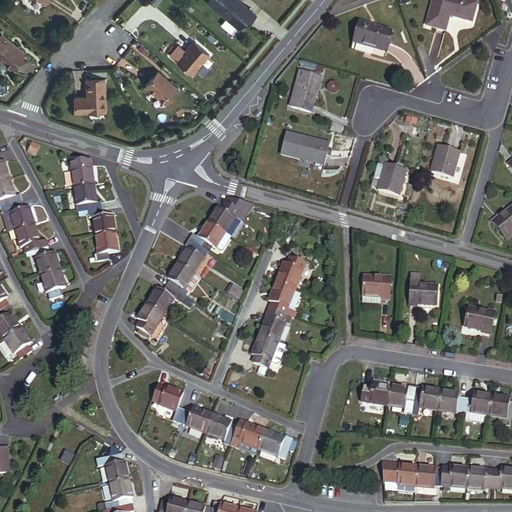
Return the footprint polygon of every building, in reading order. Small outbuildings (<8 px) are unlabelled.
[(247,19),(250,21),(255,14),(238,0),(208,0),(207,2),(239,28),(243,23),(247,19)] [(471,23),(477,4),(463,0),(432,0),(426,26),(445,31),(449,17),(471,23)] [(384,53),(390,32),(358,24),(353,44),(384,53)] [(24,53),(1,34),(0,34),(0,59),(11,69),(24,53)] [(192,75),(209,55),(193,41),(185,51),(178,45),(169,55),(192,75)] [(311,113),(321,77),(300,71),(289,108),(311,113)] [(179,89),(157,72),(145,86),(166,104),(179,89)] [(105,111),(104,78),(87,79),(87,97),(74,98),(74,113),(105,111)] [(324,166),(330,145),(303,138),(298,159),(324,166)] [(452,179),(459,153),(456,152),(449,150),(438,147),(430,173),(452,179)] [(94,186),(91,168),(87,168),(86,161),(73,163),(74,171),(71,171),(73,189),(94,186)] [(0,182),(9,180),(4,162),(0,163),(0,182)] [(399,197),(406,171),(385,165),(385,166),(377,165),(374,179),(380,181),(378,191),(399,197)] [(0,209),(22,203),(19,196),(14,197),(9,180),(0,182),(0,209)] [(96,205),(94,186),(73,189),(77,215),(87,213),(102,211),(101,204),(96,205)] [(218,207),(208,223),(231,237),(251,207),(228,200),(221,210),(218,207)] [(34,226),(28,208),(23,209),(22,203),(0,209),(0,213),(2,213),(8,234),(9,234),(34,226)] [(511,232),(511,206),(499,218),(498,216),(491,222),(503,237),(510,231),(511,233),(511,232)] [(115,235),(112,217),(102,218),(102,211),(87,213),(88,220),(92,220),(95,237),(115,235)] [(198,239),(193,236),(189,241),(208,253),(212,247),(221,253),(231,237),(208,223),(198,239)] [(40,244),(34,226),(9,234),(12,242),(18,240),(21,249),(24,248),(27,255),(35,252),(48,248),(46,242),(40,244)] [(117,253),(115,235),(95,237),(97,256),(94,257),(94,264),(109,262),(108,254),(117,253)] [(194,275),(208,253),(189,241),(185,247),(187,249),(177,264),(194,275)] [(60,271),(55,253),(49,255),(48,248),(35,252),(36,256),(37,259),(36,259),(42,277),(60,271)] [(295,290),(306,264),(291,258),(288,265),(284,264),(276,283),(295,290)] [(191,295),(201,279),(194,275),(177,264),(167,280),(170,281),(166,287),(185,299),(189,293),(191,295)] [(65,289),(60,271),(42,277),(49,301),(63,297),(60,290),(65,289)] [(436,307),(437,287),(419,285),(419,278),(411,277),(409,307),(417,308),(418,306),(436,307)] [(389,302),(391,282),(383,281),(383,279),(363,278),(362,298),(381,299),(381,301),(389,302)] [(294,312),(301,295),(294,292),(295,290),(276,283),(269,303),(274,305),(271,311),(292,319),(294,312)] [(238,301),(243,292),(233,286),(228,295),(238,301)] [(181,305),(185,299),(166,287),(162,293),(157,289),(147,305),(164,315),(173,300),(181,305)] [(0,312),(9,306),(5,300),(7,299),(0,288),(0,312)] [(149,337),(164,315),(147,305),(137,320),(140,322),(136,329),(149,337)] [(20,329),(10,314),(13,312),(9,306),(0,312),(0,340),(1,342),(20,329)] [(491,336),(495,317),(487,315),(487,312),(469,308),(464,328),(482,332),(482,334),(491,336)] [(278,344),(286,324),(289,325),(292,319),(271,311),(269,317),(267,317),(259,337),(278,344)] [(32,353),(28,347),(31,344),(20,329),(1,342),(12,357),(16,355),(20,361),(32,353)] [(280,363),(286,347),(278,344),(259,337),(252,356),(255,357),(253,364),(267,370),(270,363),(274,365),(276,365),(278,364),(280,363)] [(387,407),(390,387),(372,384),(371,388),(363,387),(361,403),(387,407)] [(177,409),(183,394),(165,387),(164,389),(157,387),(151,402),(159,405),(158,406),(176,413),(172,422),(179,425),(184,411),(177,409)] [(411,416),(415,389),(408,388),(408,390),(390,387),(387,407),(405,410),(404,415),(411,416)] [(438,412),(441,392),(422,389),(422,390),(415,389),(411,416),(412,416),(419,417),(420,409),(438,412)] [(465,400),(458,399),(459,395),(441,392),(438,412),(456,414),(456,412),(463,413),(465,400)] [(488,416),(491,397),(473,394),(472,401),(465,400),(463,413),(465,414),(464,421),(486,425),(487,416),(488,416)] [(511,417),(511,403),(509,403),(509,399),(491,397),(488,416),(507,419),(507,417),(511,417)] [(205,435),(213,416),(193,408),(191,414),(184,411),(179,425),(205,435)] [(230,447),(238,428),(231,425),(231,423),(213,416),(205,435),(224,442),(223,445),(230,447)] [(407,427),(408,419),(401,418),(400,426),(407,427)] [(258,451),(266,432),(240,422),(238,428),(230,447),(254,456),(256,450),(258,451)] [(286,461),(293,440),(286,438),(285,439),(266,432),(258,451),(286,461)] [(208,436),(206,442),(215,446),(217,440),(208,436)] [(11,473),(9,448),(0,448),(0,465),(6,466),(7,473),(11,473)] [(69,466),(74,457),(65,452),(60,462),(69,466)] [(129,481),(125,462),(123,463),(122,456),(96,461),(97,468),(105,467),(109,485),(129,481)] [(415,488),(417,468),(382,464),(380,481),(381,488),(387,488),(388,485),(415,488)] [(442,470),(417,468),(415,488),(434,489),(434,487),(441,487),(442,470)] [(466,489),(468,469),(450,468),(450,471),(442,470),(441,487),(444,488),(444,492),(448,492),(449,488),(466,489)] [(492,490),(494,472),(468,469),(466,489),(485,491),(485,489),(492,490)] [(511,490),(511,470),(501,470),(501,472),(494,472),(492,490),(499,490),(500,489),(511,490)] [(132,498),(129,481),(109,485),(113,503),(109,504),(110,511),(133,506),(131,499),(132,498)] [(415,495),(415,488),(388,485),(387,488),(387,492),(415,495)] [(185,511),(187,504),(169,499),(168,503),(162,501),(158,511),(185,511)] [(238,511),(239,510),(214,503),(212,510),(211,511),(238,511)]
